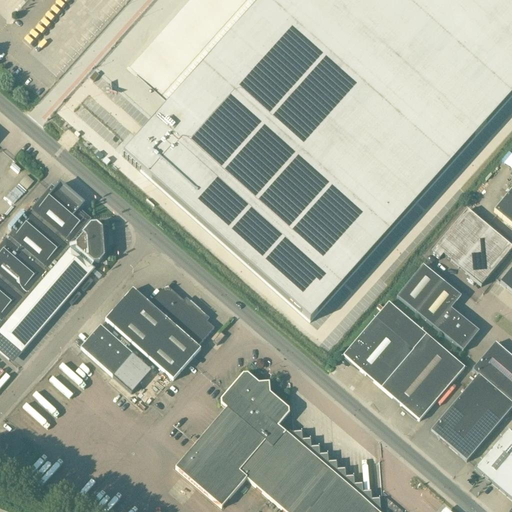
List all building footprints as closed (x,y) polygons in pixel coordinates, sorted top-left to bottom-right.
[(310,324),(511,98),(511,0),(262,0),(154,121),(154,122),(123,157),(141,172),(140,173),(310,324)] [(11,163),(7,173),(16,177),(20,167),(11,163)] [(63,186),(57,193),(55,191),(49,191),(12,235),(12,241),(9,245),(3,245),(0,248),(0,354),(9,362),(18,351),(24,351),(91,273),(91,268),(93,265),(99,264),(104,259),(102,231),(96,226),(91,227),(88,224),(87,219),(81,214),(87,207),(63,186)] [(511,191),(494,213),(511,228),(511,191)] [(481,288),(511,251),(511,249),(467,212),(431,254),(439,261),(443,256),(481,288)] [(461,298),(441,282),(423,267),(397,299),(463,353),(479,333),(451,311),(461,298)] [(511,269),(500,285),(511,294),(511,269)] [(200,351),(198,348),(214,330),(199,316),(200,315),(192,309),(191,310),(166,287),(150,306),(133,291),(105,322),(173,382),(200,351)] [(389,305),(343,358),(419,423),(464,369),(389,305)] [(81,350),(112,378),(132,356),(100,328),(81,350)] [(225,337),(221,334),(213,343),(217,347),(225,337)] [(472,372),(478,377),(479,377),(511,405),(511,359),(495,345),(472,372)] [(49,424),(64,410),(64,368),(63,367),(37,391),(47,402),(43,405),(40,405),(35,399),(25,408),(25,413),(21,416),(39,435),(46,429),(49,429),(49,424)] [(380,511),(380,501),(372,502),(371,493),(363,494),(362,486),(354,487),(354,479),(346,479),(345,471),(337,472),(337,464),(329,464),(328,456),(320,457),(319,449),(311,449),(310,442),(302,442),(302,433),(286,435),(278,428),(289,415),(289,411),(267,393),(267,382),(256,383),(248,376),(243,376),(221,402),(221,406),(226,410),(175,470),(221,509),(246,480),(283,511),(380,511)] [(466,463),(511,410),(511,405),(479,377),(478,377),(431,433),(466,463)] [(511,435),(507,431),(474,470),(511,502),(511,435)] [(12,456),(15,458),(25,447),(12,436),(7,441),(3,437),(0,440),(0,455),(7,462),(12,456)]
